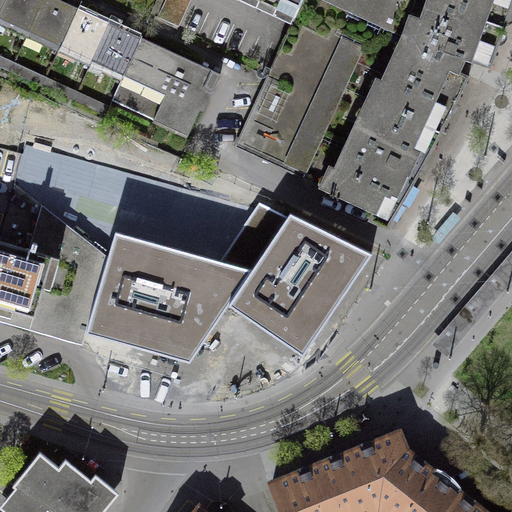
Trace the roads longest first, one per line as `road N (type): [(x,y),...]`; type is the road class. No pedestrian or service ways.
road 1 (tertiary): [(157,438),(239,437),(311,410),(378,354),(511,204)]
road 2 (tertiary): [(0,398),(157,438)]
